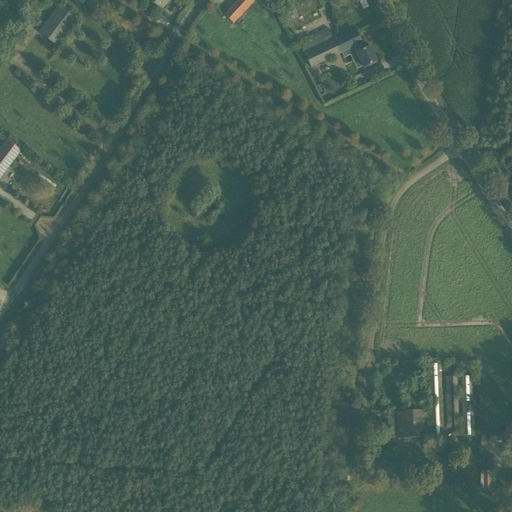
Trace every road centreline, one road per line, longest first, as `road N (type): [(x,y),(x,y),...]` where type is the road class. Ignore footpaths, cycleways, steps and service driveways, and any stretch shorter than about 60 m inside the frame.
road 1 (unclassified): [(0,310),(202,0)]
road 2 (unclassified): [(357,474),(386,216),(412,179),(459,148)]
road 3 (unclassified): [(459,148),(381,0)]
